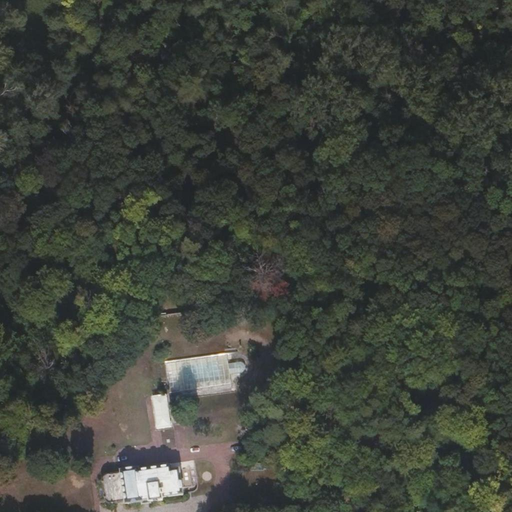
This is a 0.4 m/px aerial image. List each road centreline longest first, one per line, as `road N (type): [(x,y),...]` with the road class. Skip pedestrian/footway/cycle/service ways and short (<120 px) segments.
road 1 (track): [(66,0),(184,90),(222,108),(390,140),(460,174),(511,218)]
road 2 (track): [(193,510),(315,506),(338,483),(335,427),(374,330),(398,313),(467,328),(511,356)]
road 3 (track): [(272,119),(135,133),(46,186),(0,239)]
